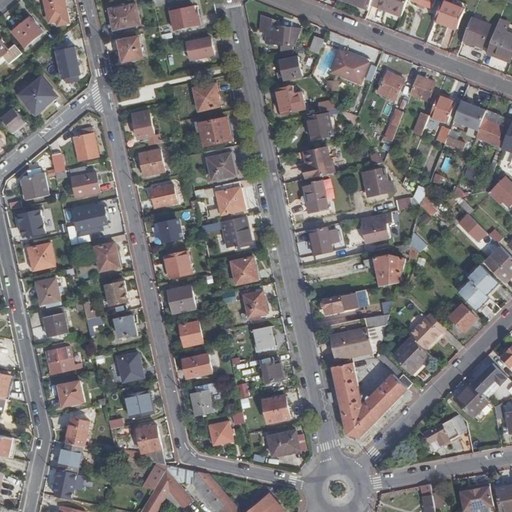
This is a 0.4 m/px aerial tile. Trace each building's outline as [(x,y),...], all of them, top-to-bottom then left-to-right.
[(66,0),(47,0),(50,12),(68,8),(66,0)] [(386,8),(403,14),(408,0),(372,0),(370,6),(385,12),(386,8)] [(411,0),(411,2),(418,5),(425,7),(433,10),(436,0),(411,0)] [(465,10),(443,1),(436,19),(448,23),(447,26),(458,30),(465,10)] [(138,5),(112,10),(116,30),(142,24),(138,5)] [(194,7),(171,12),(175,32),(196,28),(194,17),(196,17),(194,7)] [(385,12),(401,18),(403,14),(386,8),(385,12)] [(278,20),(263,15),(262,31),(267,32),(270,32),(270,36),(270,43),(283,43),(282,58),(288,57),(293,56),(305,27),(278,25),(278,20)] [(45,31),(33,16),(15,30),(27,45),(45,31)] [(492,26),(472,18),(464,40),(483,47),(492,26)] [(494,53),(511,59),(511,36),(504,33),(506,28),(498,25),(487,54),(493,56),(494,53)] [(11,62),(25,52),(18,45),(12,50),(0,34),(0,64),(0,65),(8,58),(11,62)] [(173,35),(161,37),(163,43),(175,40),(173,35)] [(326,40),(316,36),(311,50),(321,54),(323,49),(324,46),(326,40)] [(144,58),(140,38),(121,42),(125,62),(144,58)] [(211,39),(188,43),(191,62),(215,57),(211,39)] [(82,74),(76,47),(60,50),(66,78),(82,74)] [(371,64),(342,53),(334,73),(337,75),(340,76),(362,85),(371,64)] [(511,59),(494,53),(493,56),(511,63),(511,61),(511,59)] [(300,60),(281,63),(283,73),(278,74),(280,82),(304,78),(300,60)] [(378,67),(373,65),(367,80),(372,82),(378,67)] [(406,80),(389,72),(379,92),(396,100),(406,80)] [(340,76),(337,75),(334,83),(328,84),(331,94),(343,91),(340,81),(338,82),(340,76)] [(436,83),(419,76),(411,95),(429,101),(436,83)] [(58,96),(44,77),(22,94),(37,112),(58,96)] [(220,107),(215,85),(194,90),(199,112),(220,107)] [(294,87),(278,90),(283,114),(306,109),(303,93),(295,95),(294,87)] [(455,103),(440,97),(433,114),(449,120),(455,103)] [(27,121),(11,101),(0,110),(0,113),(15,132),(27,121)] [(472,105),(463,101),(455,121),(480,131),(485,119),(488,111),(479,107),(472,105)] [(326,105),(327,112),(336,110),(339,109),(335,103),(326,105)] [(134,114),(135,119),(152,116),(150,110),(134,114)] [(345,110),(344,114),(344,115),(354,126),(359,115),(345,110)] [(387,138),(393,140),(404,113),(398,110),(387,138)] [(418,127),(425,129),(431,112),(425,110),(418,127)] [(329,114),(309,118),(314,141),(326,139),(325,135),(333,134),(332,125),(330,118),(329,114)] [(135,119),(139,140),(156,136),(152,116),(135,119)] [(505,127),(485,119),(480,131),(478,137),(476,143),(501,153),(507,139),(501,137),(505,127)] [(226,120),(200,125),(204,147),(230,142),(226,120)] [(437,140),(446,144),(449,136),(452,130),(443,127),(437,140)] [(501,137),(507,139),(511,130),(505,127),(501,137)] [(83,137),(76,139),(81,161),(100,157),(93,129),(82,131),(83,137)] [(511,130),(507,139),(501,153),(511,157),(511,164),(510,168),(511,169),(511,130)] [(467,143),(449,136),(446,144),(464,151),(467,143)] [(306,168),(309,179),(332,174),(326,147),(305,152),(309,167),(306,168)] [(401,150),(393,147),(388,160),(395,163),(401,150)] [(232,154),(231,148),(207,153),(214,183),(238,178),(234,162),(236,162),(234,154),(232,154)] [(166,172),(162,151),(142,155),(146,176),(166,172)] [(381,152),(372,155),(375,164),(384,161),(381,152)] [(60,154),(53,156),(57,173),(63,172),(60,154)] [(441,169),(447,172),(454,159),(447,156),(441,169)] [(475,178),(477,168),(469,167),(467,177),(475,178)] [(41,170),(35,172),(36,178),(24,180),(25,185),(28,201),(50,196),(45,174),(42,175),(41,170)] [(382,170),(365,174),(370,197),(394,192),(392,182),(389,182),(387,175),(383,176),(382,170)] [(97,173),(74,179),(78,199),(102,194),(97,173)] [(503,199),(510,207),(511,205),(511,181),(507,177),(501,183),(498,179),(492,185),(496,188),(490,194),(500,203),(503,199)] [(330,208),(323,181),(305,186),(307,196),(309,204),(311,213),(330,208)] [(240,183),(217,187),(218,194),(220,193),(224,216),(248,211),(243,188),(241,189),(240,183)] [(179,204),(176,186),(154,190),(157,208),(179,204)] [(432,204),(428,190),(422,205),(421,206),(422,206),(432,204)] [(205,198),(197,200),(199,208),(201,216),(203,227),(211,226),(209,215),(205,198)] [(398,202),(400,211),(412,208),(421,206),(422,205),(416,198),(398,202)] [(473,210),(460,198),(454,200),(469,215),(473,210)] [(448,201),(466,218),(469,215),(454,200),(448,201)] [(413,216),(419,217),(421,206),(412,208),(413,216)] [(108,224),(105,208),(86,212),(89,229),(108,224)] [(46,233),(42,211),(21,215),(25,237),(46,233)] [(392,211),(363,217),(368,243),(398,237),(392,211)] [(427,225),(434,218),(429,213),(422,220),(427,225)] [(482,239),(488,233),(469,215),(466,218),(464,221),(482,239)] [(252,245),(247,218),(223,223),(228,248),(237,246),(237,248),(252,245)] [(183,240),(178,220),(160,223),(165,244),(183,240)] [(334,251),(329,228),(310,231),(315,256),(334,251)] [(495,230),(490,235),(499,244),(504,239),(495,230)] [(428,246),(414,233),(411,244),(418,252),(420,254),(428,246)] [(121,268),(115,244),(96,248),(101,272),(121,268)] [(409,256),(416,258),(418,252),(411,244),(393,248),(394,253),(411,250),(409,256)] [(52,245),(30,249),(35,271),(56,267),(52,245)] [(507,282),(511,276),(511,256),(502,247),(487,263),(507,282)] [(190,251),(168,256),(172,278),(195,274),(190,251)] [(378,268),(382,287),(400,283),(403,286),(404,278),(401,277),(406,260),(393,257),(376,260),(378,268)] [(259,281),(255,259),(233,263),(237,286),(259,281)] [(378,268),(376,260),(365,262),(366,270),(378,268)] [(470,278),(472,281),(487,296),(500,283),(482,265),(470,278)] [(57,280),(38,283),(42,305),(62,301),(57,280)] [(106,285),(111,307),(130,303),(125,281),(106,285)] [(472,281),(460,293),(477,310),(490,298),(487,296),(472,281)] [(198,309),(193,288),(170,292),(174,314),(198,309)] [(268,314),(264,293),(245,296),(250,318),(268,314)] [(356,294),(325,300),(328,316),(360,309),(356,294)] [(84,304),(88,320),(97,318),(95,311),(91,312),(89,302),(84,304)] [(382,304),(384,316),(389,315),(393,302),(382,304)] [(463,305),(451,318),(465,332),(477,319),(463,305)] [(70,335),(64,308),(44,312),(50,339),(70,335)] [(429,311),(407,333),(425,350),(446,329),(429,311)] [(361,321),(332,327),(335,336),(333,336),(338,360),(347,358),(380,351),(389,315),(384,316),(361,321)] [(139,335),(135,317),(116,320),(120,339),(139,335)] [(100,325),(98,318),(97,318),(88,320),(92,337),(95,336),(92,327),(100,325)] [(201,323),(182,326),(186,347),(205,343),(201,323)] [(271,329),(255,332),(258,344),(255,345),(257,354),(269,351),(268,349),(275,348),(271,329)] [(324,330),(317,331),(320,346),(327,345),(324,330)] [(46,346),(48,352),(71,346),(70,342),(46,346)] [(431,361),(415,345),(398,361),(415,378),(431,361)] [(75,366),(71,346),(48,352),(53,376),(82,370),(81,365),(75,366)] [(511,348),(502,358),(511,368),(511,367),(511,348)] [(145,378),(139,355),(120,359),(125,382),(145,378)] [(210,355),(185,360),(189,379),(214,374),(210,355)] [(364,406),(354,364),(349,365),(339,367),(335,368),(348,435),(360,439),(409,389),(400,380),(405,375),(387,356),(378,358),(377,358),(394,375),(364,406)] [(338,360),(339,367),(349,365),(347,358),(338,360)] [(281,362),(264,366),(268,384),(285,380),(281,362)] [(493,364),(472,387),(482,396),(496,381),(502,386),(508,379),(493,364)] [(0,398),(7,400),(12,377),(0,374),(0,398)] [(400,380),(409,389),(414,384),(405,375),(400,380)] [(87,403),(82,382),(60,386),(65,407),(87,403)] [(197,387),(198,392),(214,388),(213,383),(197,387)] [(474,418),(489,403),(482,396),(472,387),(472,386),(457,402),(474,418)] [(150,391),(128,396),(133,418),(155,414),(150,391)] [(215,413),(211,391),(193,394),(198,418),(215,413)] [(260,425),(254,398),(240,401),(243,413),(245,423),(246,429),(260,425)] [(286,398),(265,401),(270,425),(291,420),(286,398)] [(505,419),(502,404),(501,405),(495,408),(497,421),(505,419)] [(235,425),(245,423),(243,413),(233,416),(235,425)] [(74,419),(68,444),(84,448),(86,448),(91,423),(74,419)] [(456,419),(427,434),(432,444),(434,442),(439,450),(443,447),(443,446),(464,434),(463,433),(468,430),(462,420),(457,422),(456,419)] [(123,420),(110,423),(112,430),(124,427),(123,420)] [(235,443),(231,423),(212,426),(215,447),(235,443)] [(143,454),(116,449),(117,455),(160,464),(167,466),(158,426),(138,431),(143,454)] [(297,433),(270,438),(274,458),(301,452),(297,433)] [(0,455),(13,459),(17,442),(15,441),(15,439),(0,435),(0,455)] [(63,454),(59,471),(78,475),(84,448),(68,444),(66,454),(63,454)] [(230,511),(198,473),(170,466),(168,470),(173,477),(191,480),(218,511),(230,511)] [(158,468),(145,489),(155,491),(168,470),(163,468),(161,470),(158,468)] [(157,511),(170,491),(184,507),(193,500),(173,477),(168,470),(155,491),(142,511),(157,511)] [(59,488),(57,497),(73,500),(76,483),(78,475),(59,471),(56,487),(59,488)] [(240,511),(209,475),(198,473),(230,511),(284,511),(270,495),(249,511),(240,511)] [(85,476),(78,475),(76,483),(83,485),(85,476)] [(421,487),(426,511),(435,511),(435,509),(433,495),(431,485),(421,487)] [(468,489),(460,490),(464,511),(467,511),(495,507),(491,485),(475,488),(476,490),(469,491),(468,489)] [(502,511),(511,511),(511,487),(498,490),(502,511)] [(441,493),(433,495),(435,509),(444,508),(443,503),(441,493)]
